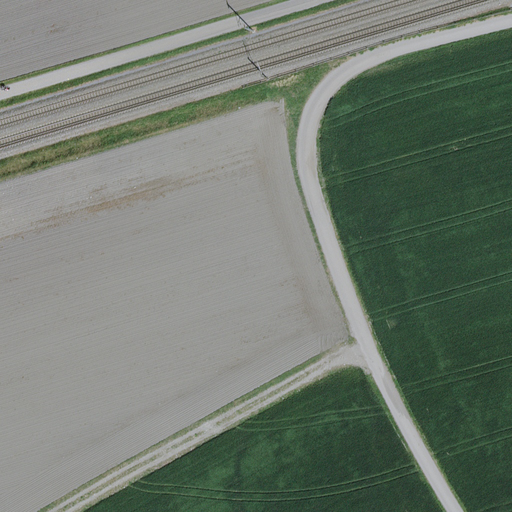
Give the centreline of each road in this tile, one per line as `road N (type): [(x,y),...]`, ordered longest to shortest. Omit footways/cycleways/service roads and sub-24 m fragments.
road 1 (track): [(511,15),(381,53),(323,90),(304,162),(385,384),(457,511)]
road 2 (track): [(78,511),(367,342)]
road 3 (track): [(298,0),(0,87)]
